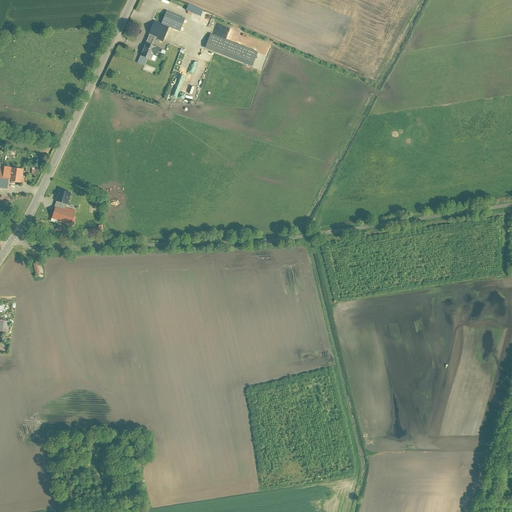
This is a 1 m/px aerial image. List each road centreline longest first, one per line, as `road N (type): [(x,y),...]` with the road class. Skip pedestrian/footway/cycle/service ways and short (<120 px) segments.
road 1 (unclassified): [(11,239),(77,246),(274,238),(511,202)]
road 2 (tertiary): [(11,239),(131,0)]
